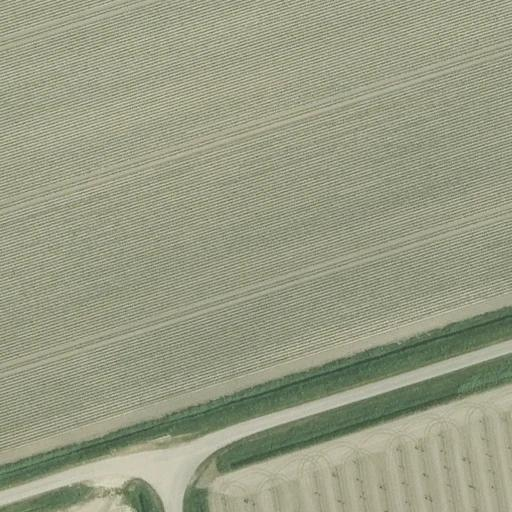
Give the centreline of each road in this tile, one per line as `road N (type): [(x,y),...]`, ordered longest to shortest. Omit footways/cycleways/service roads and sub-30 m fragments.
road 1 (unclassified): [(168,511),(159,463),(511,349)]
road 2 (track): [(0,502),(109,469),(159,463)]
